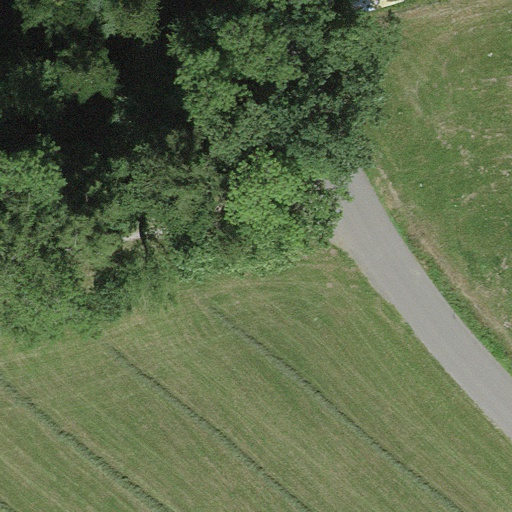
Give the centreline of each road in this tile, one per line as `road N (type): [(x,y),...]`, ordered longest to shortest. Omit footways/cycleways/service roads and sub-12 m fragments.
road 1 (unclassified): [(511,392),(388,239),(246,0)]
road 2 (track): [(0,248),(279,203),(338,155)]
